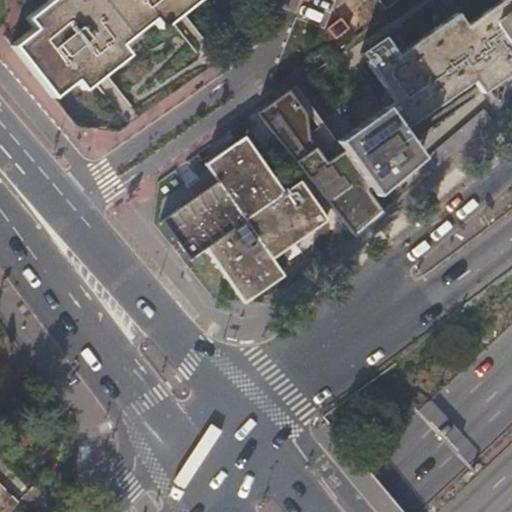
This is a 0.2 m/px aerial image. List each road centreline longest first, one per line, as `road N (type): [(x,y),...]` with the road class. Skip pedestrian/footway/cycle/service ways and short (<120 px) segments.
road 1 (secondary): [(0,210),(196,467)]
road 2 (residential): [(97,235),(97,202),(258,89),(273,46)]
road 3 (residential): [(273,46),(65,198)]
road 4 (secondary): [(511,160),(392,259),(350,343)]
road 5 (secondary): [(246,425),(197,352),(97,235)]
road 6 (trunk): [(511,368),(357,511)]
road 7 (trunk): [(511,236),(431,297),(350,343)]
road 8 (primary): [(350,343),(246,425)]
